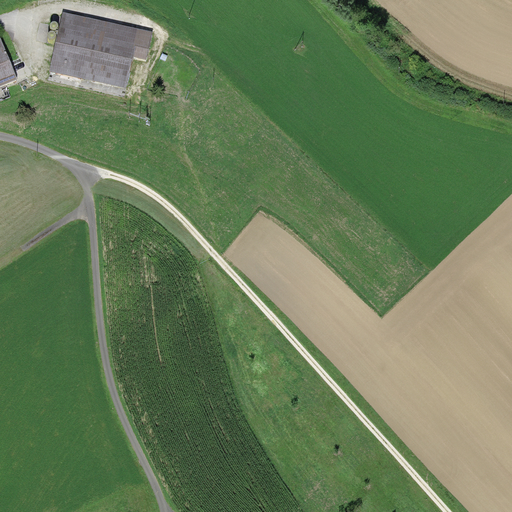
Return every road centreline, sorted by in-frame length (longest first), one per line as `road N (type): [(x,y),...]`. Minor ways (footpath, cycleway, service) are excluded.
road 1 (track): [(88,169),(171,209),(444,511)]
road 2 (track): [(0,136),(88,169),(110,381),(162,511)]
